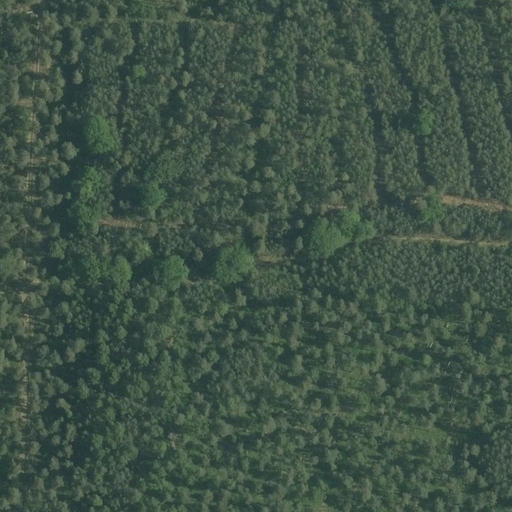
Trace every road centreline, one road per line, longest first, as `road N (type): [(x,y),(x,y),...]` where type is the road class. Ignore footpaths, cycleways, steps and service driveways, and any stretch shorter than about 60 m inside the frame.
road 1 (track): [(0,292),(68,279),(193,284),(366,242),(511,247)]
road 2 (track): [(17,511),(40,0)]
